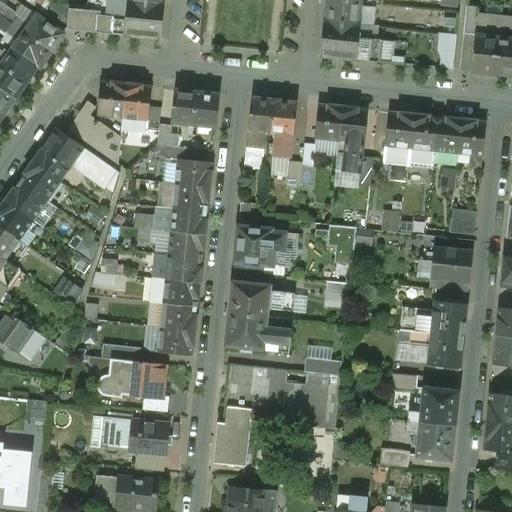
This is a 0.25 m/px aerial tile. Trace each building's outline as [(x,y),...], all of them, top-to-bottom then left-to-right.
[(360,3),(329,0),(327,0),(325,22),(358,25),(360,3)] [(128,1),(126,1),(123,36),(161,40),(164,5),(162,5),(128,1)] [(482,8),(469,6),(467,33),(478,35),(479,35),(481,17),(482,17),(482,8)] [(68,8),(66,30),(94,33),(95,15),(95,10),(68,8)] [(95,15),(94,33),(114,34),(115,17),(95,15)] [(64,36),(37,16),(24,34),(51,54),(64,36)] [(482,17),(481,17),(479,35),(501,37),(503,19),(482,17)] [(511,17),(503,17),(503,19),(501,37),(511,37),(511,17)] [(325,22),(324,22),(320,57),(356,61),(360,25),(358,25),(325,22)] [(456,67),(457,33),(441,33),(440,67),(456,67)] [(51,54),(24,34),(12,51),(38,69),(40,70),(51,54)] [(479,35),(478,35),(474,72),(497,74),(501,37),(479,35)] [(511,37),(501,37),(497,74),(511,75),(511,37)] [(407,48),(382,45),(380,63),(405,66),(407,48)] [(12,51),(12,50),(0,67),(26,85),(38,69),(12,51)] [(26,85),(0,67),(0,91),(15,102),(26,85)] [(112,83),(112,86),(103,85),(100,115),(124,118),(127,85),(112,83)] [(143,87),(127,85),(124,118),(149,120),(151,107),(153,90),(143,89),(143,87)] [(15,102),(0,91),(0,116),(3,118),(15,102)] [(197,94),(176,92),(172,124),(194,127),(197,94)] [(219,97),(197,94),(194,127),(216,129),(219,97)] [(273,102),(251,100),(248,132),(266,134),(270,134),(273,102)] [(296,105),(273,102),(270,134),(275,135),(293,137),(296,105)] [(122,139),(91,118),(96,110),(87,105),(69,131),(119,166),(122,139)] [(327,108),(318,107),(315,139),(339,142),(343,108),(327,106),(327,108)] [(162,108),(151,107),(149,120),(148,130),(159,132),(160,126),(162,108)] [(358,110),(343,108),(339,142),(364,144),(367,112),(358,111),(358,110)] [(414,116),(399,114),(398,115),(389,114),(386,146),(410,149),(414,116)] [(429,117),(414,116),(410,149),(419,150),(434,151),(437,119),(429,118),(429,117)] [(446,120),(437,119),(434,151),(458,154),(462,121),(446,119),(446,120)] [(477,122),(462,121),(458,154),(483,156),(486,124),(477,123),(477,122)] [(173,127),(160,126),(159,132),(157,146),(172,147),(178,148),(180,137),(172,136),(173,127)] [(266,134),(248,132),(246,149),(264,151),(266,134)] [(293,137),(275,135),(273,156),(291,158),(293,137)] [(141,143),(128,155),(136,164),(155,146),(149,139),(143,145),(141,143)] [(364,144),(339,142),(338,154),(344,155),(342,172),(360,174),(361,174),(362,158),(364,144)] [(76,162),(50,144),(44,152),(42,150),(33,162),(62,182),(76,162)] [(316,146),(304,145),(302,164),(302,167),(313,168),(316,146)] [(172,148),(158,147),(156,162),(170,164),(170,160),(172,148)] [(178,148),(172,147),(172,148),(170,160),(179,161),(194,162),(195,150),(178,148)] [(419,150),(410,149),(409,167),(418,168),(419,150)] [(373,159),(362,158),(361,174),(360,174),(359,186),(371,187),(373,159)] [(194,162),(179,161),(176,185),(210,189),(211,173),(210,173),(211,164),(194,162)] [(62,182),(33,162),(24,175),(27,177),(22,184),(48,202),(62,182)] [(302,164),(287,162),(285,188),(300,190),(302,167),(302,164)] [(456,173),(443,172),(441,188),(455,189),(456,173)] [(48,202),(22,184),(17,192),(14,190),(6,201),(34,222),(48,202)] [(210,189),(176,185),(174,209),(206,212),(207,204),(208,204),(210,189)] [(34,222),(6,201),(0,209),(0,227),(20,241),(34,222)] [(382,207),(368,206),(366,222),(380,224),(382,207)] [(206,212),(174,209),(172,233),(205,236),(206,221),(205,221),(206,212)] [(400,231),(401,211),(385,210),(384,231),(400,231)] [(153,217),(137,216),(136,229),(140,230),(152,231),(153,217)] [(477,219),(453,217),(451,234),(475,236),(477,219)] [(20,241),(0,227),(0,256),(6,261),(20,241)] [(273,231),(238,227),(235,263),(269,267),(273,231)] [(357,230),(342,229),(341,244),(355,246),(357,230)] [(152,231),(140,230),(138,243),(150,244),(152,231)] [(373,232),(357,230),(355,246),(371,247),(373,232)] [(205,236),(172,233),(169,257),(201,260),(202,251),(203,251),(205,236)] [(473,253),(435,249),(431,281),(470,285),(473,253)] [(511,255),(505,254),(501,286),(511,287),(511,255)] [(169,257),(156,255),(154,279),(167,281),(169,257)] [(6,261),(0,256),(0,301),(21,272),(6,261)] [(201,260),(169,257),(167,281),(200,284),(201,269),(200,269),(201,260)] [(104,258),(102,271),(117,274),(119,261),(104,258)] [(95,289),(127,290),(128,274),(95,273),(95,289)] [(78,301),(85,289),(65,278),(58,290),(78,301)] [(200,284),(167,281),(164,305),(196,308),(197,299),(198,299),(200,284)] [(327,282),(327,307),(349,308),(350,283),(327,282)] [(270,288),(233,284),(229,315),(267,319),(268,309),(270,295),(270,288)] [(295,298),(270,295),(268,309),(294,312),(295,298)] [(467,307),(435,304),(433,323),(431,335),(464,339),(467,307)] [(196,308),(164,305),(162,329),(195,332),(197,317),(195,317),(196,308)] [(511,310),(499,310),(496,337),(511,339),(511,310)] [(35,332),(8,312),(0,322),(0,340),(19,354),(31,337),(35,332)] [(267,319),(229,315),(226,347),(263,351),(264,351),(266,329),(267,319)] [(433,323),(404,320),(403,332),(431,335),(433,323)] [(195,332),(162,329),(159,353),(191,356),(192,347),(193,347),(195,332)] [(291,332),(266,329),(264,351),(289,354),(291,332)] [(56,347),(35,332),(31,337),(39,343),(38,345),(51,354),(56,347)] [(431,335),(403,332),(402,346),(430,349),(431,335)] [(464,339),(431,335),(430,349),(428,368),(460,372),(464,339)] [(511,339),(496,337),(493,365),(511,367),(511,339)] [(342,363),(306,359),(304,374),(307,374),(340,377),(342,363)] [(109,376),(105,377),(102,378),(99,382),(98,386),(98,390),(100,394),(103,396),(108,397),(123,399),(123,396),(121,396),(124,362),(111,360),(109,376)] [(165,366),(124,362),(121,396),(123,396),(134,397),(136,400),(141,400),(143,398),(144,398),(162,400),(162,397),(165,366)] [(340,377),(307,374),(306,385),(286,383),(287,372),(230,366),(229,368),(231,368),(226,422),(224,422),(227,423),(222,468),(245,470),(250,421),(335,430),(341,377),(340,377)] [(443,393),(432,391),(431,393),(424,392),(421,416),(420,426),(454,430),(458,396),(443,394),(443,393)] [(511,397),(490,395),(487,423),(511,425),(511,397)] [(162,400),(144,398),(143,412),(168,414),(170,398),(162,397),(162,400)] [(83,409),(73,408),(71,427),(81,429),(83,409)] [(421,416),(408,415),(407,424),(420,426),(421,416)] [(132,421),(107,419),(105,450),(130,452),(132,421)] [(168,428),(152,427),(152,423),(132,421),(130,452),(136,452),(166,455),(168,428)] [(511,425),(487,423),(484,451),(498,452),(511,453),(511,425)] [(420,426),(407,424),(406,434),(419,435),(420,426)] [(454,430),(420,426),(419,435),(417,459),(424,460),(424,462),(435,463),(435,462),(451,463),(454,430)] [(385,431),(365,429),(362,454),(382,456),(385,431)] [(32,453),(3,450),(3,443),(0,443),(0,486),(7,487),(5,506),(25,509),(32,453)] [(166,455),(136,452),(134,469),(164,472),(166,455)] [(511,453),(498,452),(497,470),(511,471),(511,453)] [(155,511),(159,483),(118,479),(114,509),(131,511),(131,510),(155,511)] [(266,493),(229,489),(229,492),(231,492),(228,511),(261,511),(263,494),(265,495),(266,493)] [(365,511),(366,500),(351,499),(349,511),(365,511)]
